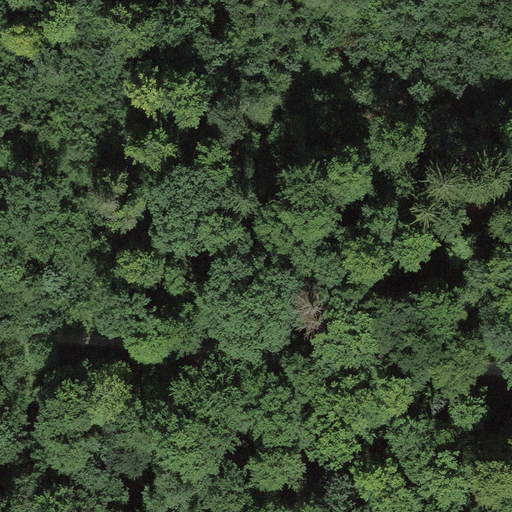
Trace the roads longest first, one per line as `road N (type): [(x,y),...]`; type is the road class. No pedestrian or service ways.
road 1 (track): [(296,511),(343,0)]
road 2 (track): [(0,336),(511,375)]
road 3 (track): [(301,440),(233,383),(172,349)]
